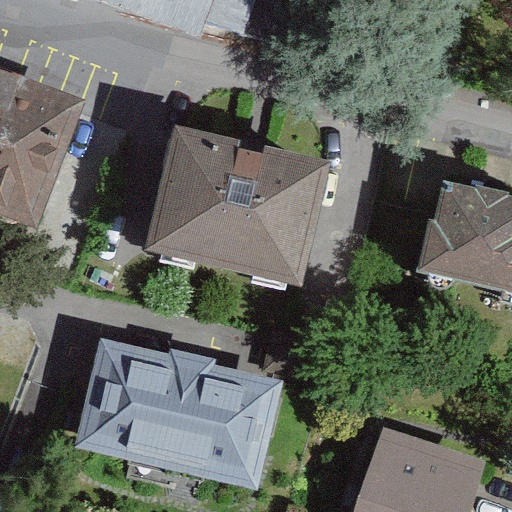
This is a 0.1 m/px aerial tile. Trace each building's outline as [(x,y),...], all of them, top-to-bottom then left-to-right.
[(99,0),(204,33),(213,0),(99,0)] [(86,99),(0,67),(0,215),(38,230),(86,99)] [(334,163),(175,125),(146,248),(304,285),(334,163)] [(511,197),(448,181),(426,269),(511,290),(511,197)] [(347,347),(281,331),(271,372),(337,388),(347,347)] [(282,385),(102,342),(77,446),(257,489),(282,385)] [(476,511),(491,466),(386,431),(359,511),(476,511)]
